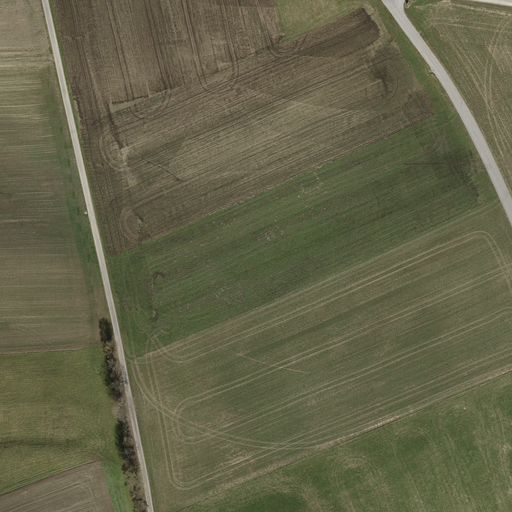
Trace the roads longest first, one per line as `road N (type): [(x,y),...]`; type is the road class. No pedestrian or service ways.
road 1 (track): [(150,511),(45,0)]
road 2 (unclassified): [(387,0),(445,79),(511,215)]
